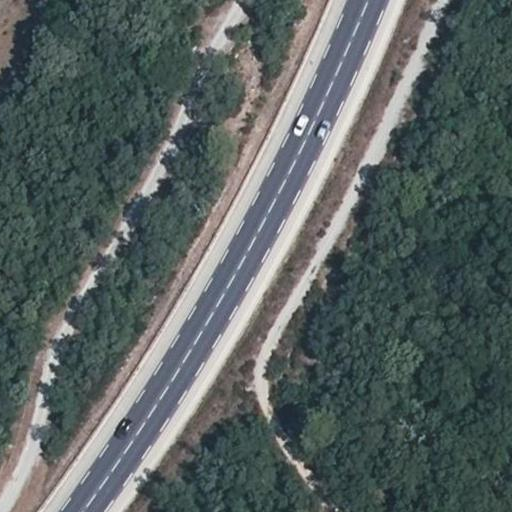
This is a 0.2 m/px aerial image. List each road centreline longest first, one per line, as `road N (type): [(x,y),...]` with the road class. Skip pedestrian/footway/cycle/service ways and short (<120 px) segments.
road 1 (primary): [(80,511),(164,394),(284,184),(371,0)]
road 2 (track): [(330,511),(260,398),(262,357),(334,238),(443,0)]
road 3 (track): [(240,0),(172,149),(59,340),(25,486),(5,511)]
